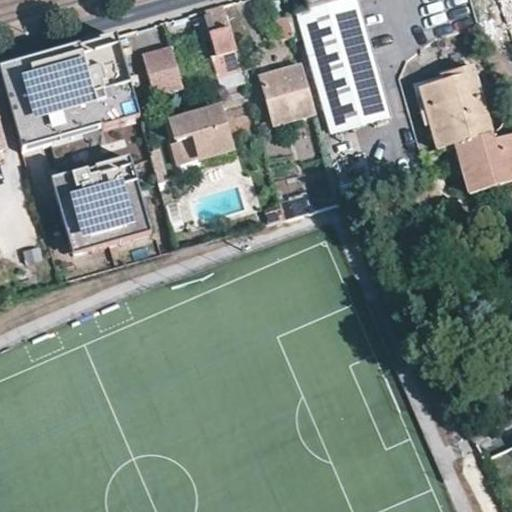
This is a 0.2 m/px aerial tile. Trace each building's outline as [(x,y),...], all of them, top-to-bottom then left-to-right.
[(389,117),(355,0),(304,0),(307,11),(297,13),(304,37),(332,133),(389,117)] [(511,44),(511,0),(498,0),(495,1),(511,44)] [(213,58),(224,90),(246,83),(224,7),(205,12),(206,16),(202,18),(217,57),(213,58)] [(304,37),(297,13),(287,16),(294,39),(294,40),(304,37)] [(287,16),(277,19),(283,42),(294,39),(287,16)] [(136,105),(116,38),(0,71),(0,72),(3,84),(4,87),(14,122),(24,154),(49,146),(46,136),(100,120),(103,130),(140,119),(136,105)] [(184,90),(171,49),(143,57),(155,98),(184,90)] [(260,77),(275,124),(315,114),(301,65),(260,77)] [(455,146),(491,135),(473,70),(470,68),(443,76),(445,82),(421,90),(426,109),(438,150),(455,146)] [(189,111),(192,119),(206,115),(204,107),(189,111)] [(200,159),(201,162),(233,153),(220,111),(206,115),(192,119),(173,125),(178,145),(184,164),(200,159)] [(103,130),(100,120),(46,136),(49,146),(103,130)] [(236,164),(233,153),(201,162),(200,159),(184,164),(178,145),(170,148),(179,175),(203,169),(204,173),(236,164)] [(150,226),(130,159),(96,169),(97,171),(74,177),(74,176),(53,182),(73,249),(150,226)] [(310,205),(307,196),(280,204),(285,223),(316,213),(313,203),(310,205)] [(76,259),(153,236),(150,226),(73,249),(76,259)] [(23,252),(27,268),(43,265),(39,248),(23,252)] [(492,474),(505,467),(495,446),(480,453),(492,474)]
